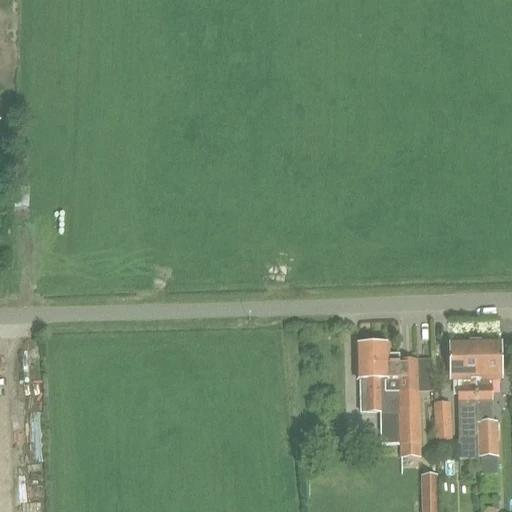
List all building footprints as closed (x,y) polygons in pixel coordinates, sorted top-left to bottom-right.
[(480,440),(475,343),(449,344),(450,383),(458,383),(460,441),(479,440),(480,440)] [(500,343),(475,343),(480,440),(479,440),(480,459),(481,478),(497,478),(497,459),(496,424),(493,424),(491,382),(500,382),(500,343)] [(387,347),(372,348),(373,381),(388,381),(388,393),(419,392),(418,364),(387,365),(387,347)] [(420,458),(419,392),(388,393),(388,381),(373,381),(372,348),(357,348),(358,381),(364,381),(365,415),(400,414),(400,459),(420,458)] [(18,409),(35,409),(35,356),(18,356),(18,409)] [(435,443),(452,442),(450,405),(434,406),(435,443)] [(439,511),(438,477),(421,478),(422,511),(439,511)]
